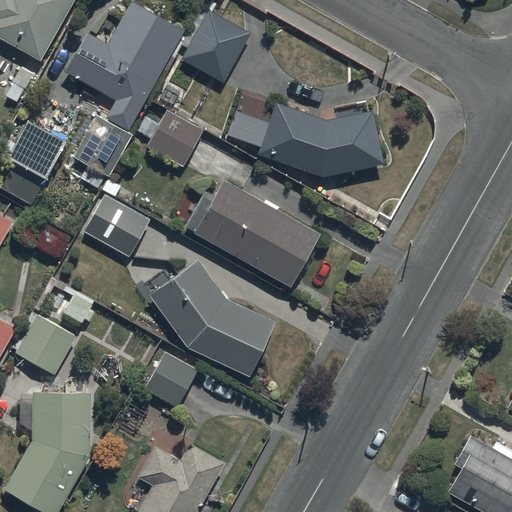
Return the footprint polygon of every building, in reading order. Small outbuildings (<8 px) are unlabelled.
[(0,0),(0,39),(41,62),(75,0),(0,0)] [(87,34),(65,72),(140,115),(186,33),(132,2),(107,45),(87,34)] [(225,85),(252,34),(209,11),(182,62),(225,85)] [(262,148),(259,154),(324,178),(385,165),(373,113),(328,123),(276,104),(269,122),(237,111),(228,135),(262,148)] [(183,168),(204,131),(167,110),(146,148),(183,168)] [(130,136),(97,116),(73,158),(88,167),(81,179),(98,189),(130,136)] [(0,186),(32,205),(66,145),(26,122),(0,168),(0,186)] [(186,229),(292,288),(320,236),(224,182),(215,198),(206,193),(186,229)] [(151,220),(105,196),(85,233),(131,258),(151,220)] [(0,247),(14,224),(0,215),(0,247)] [(198,261),(150,297),(188,347),(250,377),(275,324),(227,301),(198,261)] [(76,291),(64,314),(83,324),(85,319),(89,321),(94,312),(90,309),(94,301),(76,291)] [(17,353),(56,374),(76,336),(37,315),(17,353)] [(0,359),(17,330),(0,320),(0,359)] [(198,374),(165,354),(144,389),(177,409),(198,374)] [(59,511),(90,458),(92,395),(84,395),(84,383),(44,382),(44,394),(34,394),(33,442),(6,490),(44,511),(59,511)] [(459,469),(445,493),(480,511),(511,511),(511,451),(494,442),(491,449),(468,437),(452,465),(459,469)] [(198,511),(225,465),(189,444),(180,461),(155,447),(138,478),(153,486),(138,511),(198,511)]
